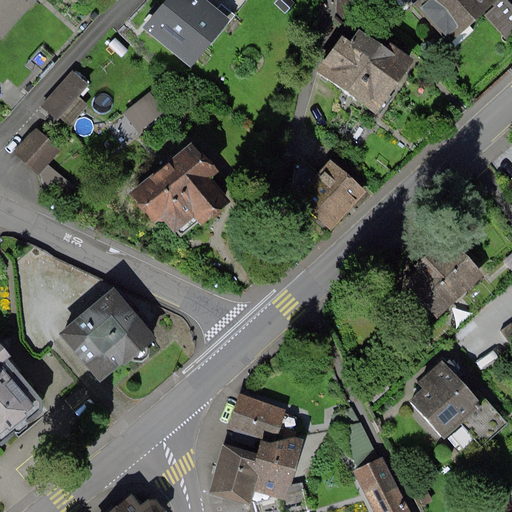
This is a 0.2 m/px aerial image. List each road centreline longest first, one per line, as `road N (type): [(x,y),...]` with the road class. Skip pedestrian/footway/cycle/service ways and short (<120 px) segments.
road 1 (residential): [(297,301),(281,232),(287,159),(329,0)]
road 2 (residential): [(0,210),(207,309),(247,345)]
road 3 (tertiary): [(297,301),(457,154)]
road 4 (tertiary): [(50,511),(150,429)]
road 5 (tertiary): [(150,429),(247,345)]
